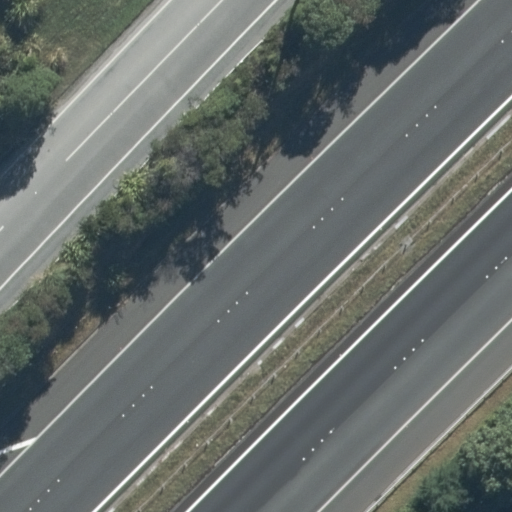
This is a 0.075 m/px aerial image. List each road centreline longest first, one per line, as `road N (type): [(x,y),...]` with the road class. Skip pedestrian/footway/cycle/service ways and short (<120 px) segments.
road 1 (trunk): [(40,511),(511,42)]
road 2 (trunk): [(511,264),(262,511)]
road 3 (unclassified): [(0,243),(242,0)]
